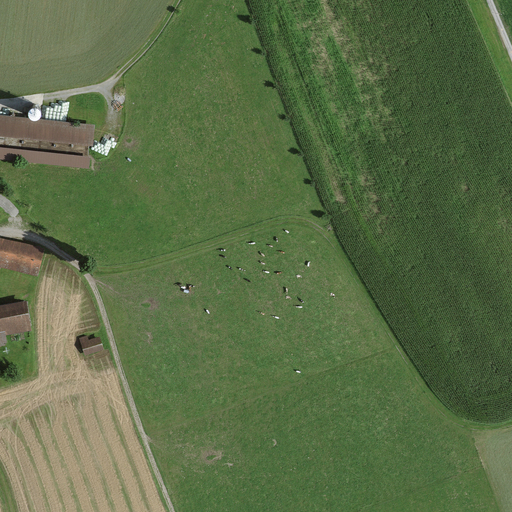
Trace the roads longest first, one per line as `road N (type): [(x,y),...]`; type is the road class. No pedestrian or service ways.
road 1 (track): [(0,229),(19,223),(83,267),(118,269),(268,224),(308,223),(332,241),(445,413),(474,428),(511,423)]
road 2 (track): [(0,102),(89,88),(128,65),(176,0)]
